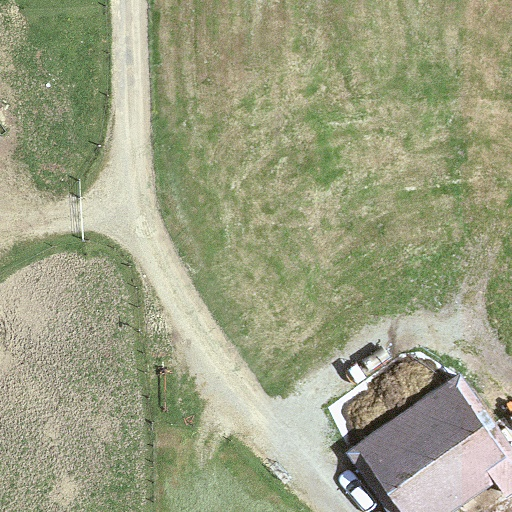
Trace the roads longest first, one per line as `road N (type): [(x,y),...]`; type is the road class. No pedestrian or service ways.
road 1 (track): [(135,216),(247,420)]
road 2 (track): [(130,0),(135,216)]
